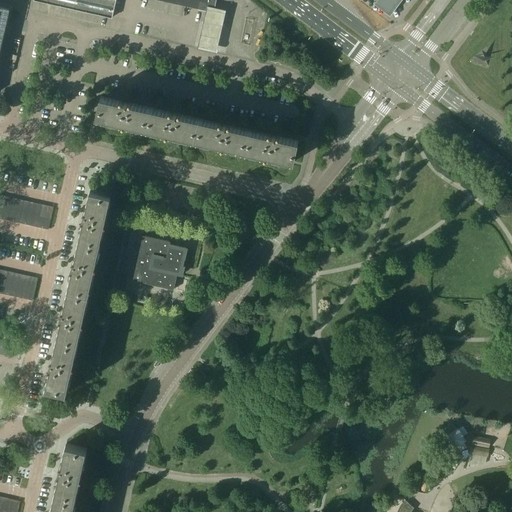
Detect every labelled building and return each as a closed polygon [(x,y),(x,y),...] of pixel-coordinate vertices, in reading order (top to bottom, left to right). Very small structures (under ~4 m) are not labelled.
[(165,0),(207,10),(214,12),(215,6),(216,0),(36,0),(112,17),(116,0),(165,0)] [(377,0),(378,0),(377,2),(390,11),(398,0),(377,0)] [(0,49),(9,9),(0,6),(0,49)] [(227,9),(215,6),(214,12),(207,10),(206,16),(203,29),(201,41),(199,48),(218,52),(219,45),(222,33),(225,20),(227,9)] [(475,41),(476,71),(488,70),(487,41),(475,41)] [(482,95),(494,93),(492,78),(480,80),(482,95)] [(147,128),(152,108),(119,100),(101,96),(96,117),(147,128)] [(195,139),(200,118),(167,111),(152,108),(147,128),(195,139)] [(247,151),(252,130),(217,122),(200,118),(195,139),(247,151)] [(294,161),(299,141),(266,133),(252,130),(247,151),(294,161)] [(100,244),(111,195),(91,190),(83,222),(79,240),(100,244)] [(10,209),(12,198),(7,196),(4,207),(10,209)] [(16,210),(18,199),(12,198),(10,209),(16,210)] [(22,211),(24,200),(18,199),(16,210),(22,211)] [(28,213),(30,202),(24,200),(22,211),(28,213)] [(33,214),(36,203),(30,202),(28,213),(33,214)] [(40,215),(42,204),(36,203),(33,214),(40,215)] [(45,216),(48,206),(42,204),(40,215),(45,216)] [(51,218),(54,207),(48,206),(45,216),(51,218)] [(8,220),(10,209),(4,207),(2,219),(8,220)] [(13,221),(16,210),(10,209),(8,220),(13,221)] [(19,223),(22,211),(16,210),(13,221),(19,223)] [(25,224),(28,213),(22,211),(19,223),(25,224)] [(31,225),(33,214),(28,213),(25,224),(31,225)] [(37,226),(40,215),(33,214),(31,225),(37,226)] [(43,228),(45,216),(40,215),(37,226),(43,228)] [(49,229),(51,218),(45,216),(43,228),(49,229)] [(133,249),(137,232),(131,231),(127,248),(133,249)] [(183,269),(183,266),(187,248),(170,244),(171,241),(143,235),(133,281),(174,290),(177,274),(181,275),(183,269)] [(89,293),(100,244),(79,240),(72,272),(68,289),(89,293)] [(12,284),(15,273),(8,271),(6,282),(12,284)] [(18,285),(21,274),(15,273),(12,284),(18,285)] [(24,287),(27,275),(21,274),(18,285),(24,287)] [(30,288),(33,277),(27,275),(24,287),(30,288)] [(10,295),(12,284),(6,282),(4,293),(10,295)] [(16,296),(18,285),(12,284),(10,295),(16,296)] [(22,298),(24,287),(18,285),(16,296),(22,298)] [(28,299),(30,288),(24,287),(22,298),(28,299)] [(76,351),(89,293),(68,289),(61,321),(55,346),(76,351)] [(67,392),(76,351),(55,346),(50,371),(46,387),(67,392)] [(449,448),(463,439),(454,426),(440,435),(449,448)] [(489,447),(491,439),(474,436),(472,444),(489,447)] [(75,500),(87,448),(66,443),(59,476),(55,495),(75,500)] [(72,511),(75,500),(55,495),(50,511),(72,511)] [(0,508),(5,509),(8,498),(2,497),(0,505),(0,508)] [(12,511),(14,500),(8,498),(5,509),(12,511)] [(411,511),(414,508),(404,499),(403,501),(401,503),(400,505),(399,507),(397,510),(396,511),(411,511)] [(16,511),(17,511),(20,501),(14,500),(12,511),(16,511)]
